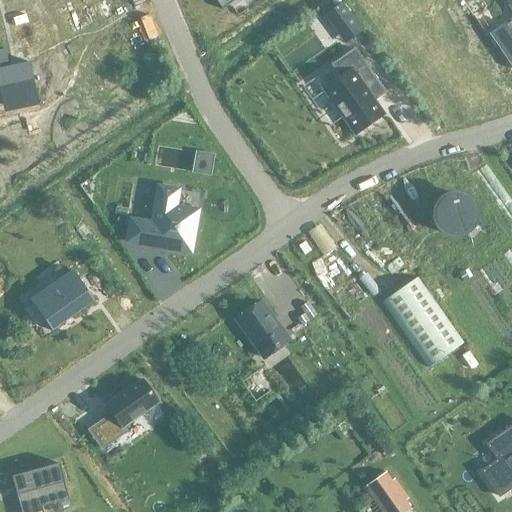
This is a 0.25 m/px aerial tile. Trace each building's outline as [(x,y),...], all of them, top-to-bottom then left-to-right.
[(59,0),(70,27),(112,10),(107,0),(59,0)] [(214,0),(222,10),(236,0),(214,0)] [(341,3),(324,15),(343,42),(360,29),(341,3)] [(511,13),(511,22),(491,37),(511,67),(511,7),(509,9),(511,13)] [(467,36),(452,46),(481,87),(496,77),(467,36)] [(419,48),(405,58),(433,99),(448,89),(419,48)] [(0,97),(4,114),(39,106),(30,62),(9,67),(5,50),(0,50),(0,97)] [(341,77),(323,90),(355,135),(384,115),(374,101),(376,99),(373,95),(381,90),(384,94),(385,93),(355,50),(332,65),(341,77)] [(447,52),(437,59),(444,69),(454,62),(447,52)] [(454,62),(444,69),(451,78),(460,72),(454,62)] [(89,64),(67,81),(98,121),(107,114),(103,108),(115,98),(89,64)] [(131,220),(127,242),(191,253),(198,211),(176,207),(178,191),(159,187),(153,224),(131,220)] [(436,224),(438,228),(446,234),(456,236),(466,232),(473,224),(474,214),(471,205),(468,201),(465,199),(461,197),(457,196),(453,196),(449,197),(445,199),(441,201),(438,204),(436,208),(435,212),(434,216),(435,220),(436,224)] [(73,271),(30,301),(51,331),(94,301),(73,271)] [(464,272),(459,275),(464,283),(468,280),(464,272)] [(382,303),(428,369),(464,343),(418,278),(382,303)] [(261,302),(236,320),(264,359),(289,341),(261,302)] [(307,303),(300,308),(305,314),(310,321),(316,316),(307,303)] [(310,321),(305,314),(297,319),(302,326),(310,321)] [(112,415),(89,431),(102,449),(126,432),(123,428),(158,403),(142,380),(106,406),(112,415)] [(362,410),(352,417),(359,428),(369,421),(362,410)] [(482,472),(499,496),(511,487),(511,427),(487,445),(498,460),(482,472)] [(59,464),(12,477),(21,511),(43,511),(42,507),(69,500),(59,464)] [(385,474),(366,487),(383,511),(411,511),(412,511),(385,474)]
